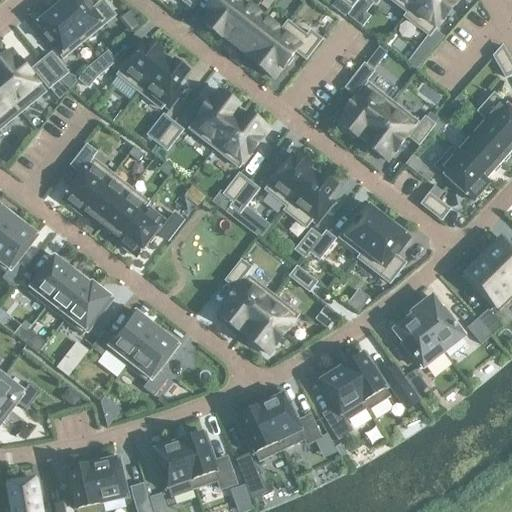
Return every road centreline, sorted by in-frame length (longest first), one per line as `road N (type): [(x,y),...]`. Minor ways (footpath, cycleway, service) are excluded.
road 1 (residential): [(138,0),(456,246)]
road 2 (residential): [(0,177),(261,381)]
road 3 (residential): [(261,381),(99,440),(0,458)]
road 4 (residential): [(456,246),(364,322),(261,381)]
